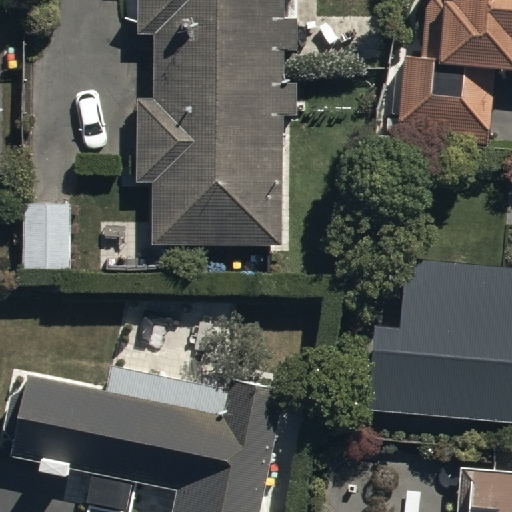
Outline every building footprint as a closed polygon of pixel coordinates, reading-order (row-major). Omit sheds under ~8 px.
[(139,0),(139,31),(154,31),(154,97),(137,97),(136,179),(150,179),(150,241),(282,242),(283,110),(295,110),(295,82),(285,82),(285,45),(295,45),(296,18),(284,18),(284,0),(139,0)] [(424,53),(405,53),(400,133),(491,139),(496,60),(511,61),(511,0),(445,0),(446,1),(424,0),(424,53)] [(72,201),(22,201),(22,270),(72,270),(72,201)] [(401,316),(376,314),(369,406),(511,419),(511,259),(406,250),(401,316)] [(10,451),(94,469),(88,499),(125,507),(131,477),(175,486),(170,511),(258,511),(287,380),(235,368),(230,391),(113,364),(107,389),(28,371),(10,451)] [(511,511),(511,470),(462,466),(458,511),(511,511)]
